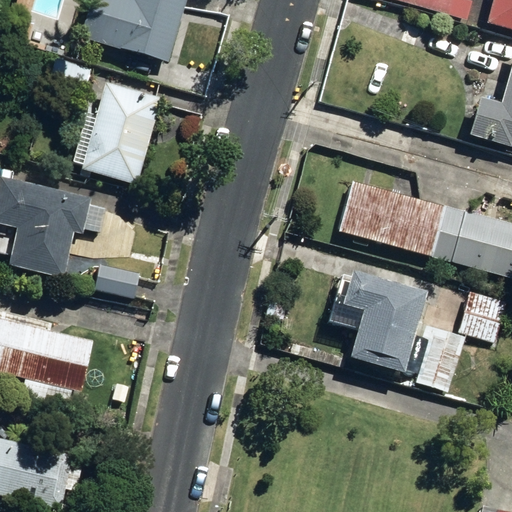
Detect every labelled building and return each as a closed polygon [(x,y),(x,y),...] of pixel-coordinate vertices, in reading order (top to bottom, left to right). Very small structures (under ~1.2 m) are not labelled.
[(171,60),(188,0),(93,0),(84,34),(171,60)] [(377,0),(377,3),(443,22),(449,0),(377,0)] [(511,0),(489,0),(481,33),(511,41),(511,0)] [(504,154),(511,155),(511,56),(509,56),(494,115),(473,109),(463,148),(503,158),(504,154)] [(48,84),(84,96),(92,69),(56,58),(48,84)] [(82,169),(138,184),(162,97),(131,90),(134,79),(109,72),(97,116),(87,113),(74,162),(83,164),(82,169)] [(9,266),(64,278),(74,231),(84,233),(86,229),(100,232),(106,207),(92,204),(93,198),(1,176),(0,180),(0,224),(18,228),(9,266)] [(332,241),(511,287),(511,233),(345,191),(332,241)] [(112,236),(118,243),(128,242),(132,233),(126,225),(116,226),(112,236)] [(96,289),(134,297),(140,273),(101,266),(96,289)] [(342,372),(395,386),(417,305),(344,286),(335,319),(355,325),(342,372)] [(452,341),(488,350),(500,309),(462,299),(452,341)] [(23,395),(69,406),(73,389),(83,392),(94,342),(0,319),(0,372),(27,379),(23,395)] [(403,389),(442,401),(458,346),(419,334),(403,389)] [(0,496),(62,510),(74,456),(0,440),(0,496)] [(465,466),(477,468),(480,453),(469,450),(465,466)]
